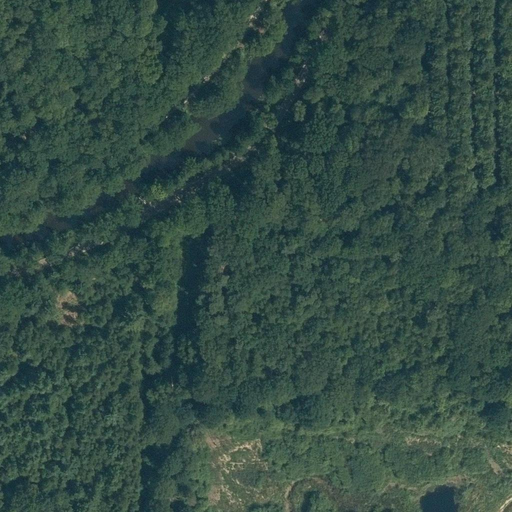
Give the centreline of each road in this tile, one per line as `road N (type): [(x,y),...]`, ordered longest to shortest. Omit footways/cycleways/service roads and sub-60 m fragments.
road 1 (unclassified): [(511,220),(220,224),(199,213),(186,192)]
road 2 (unclassified): [(186,192),(265,135),(344,0)]
road 3 (track): [(263,0),(205,78),(111,153)]
road 4 (unclassified): [(0,277),(110,234),(186,192)]
road 5 (track): [(111,153),(0,203)]
